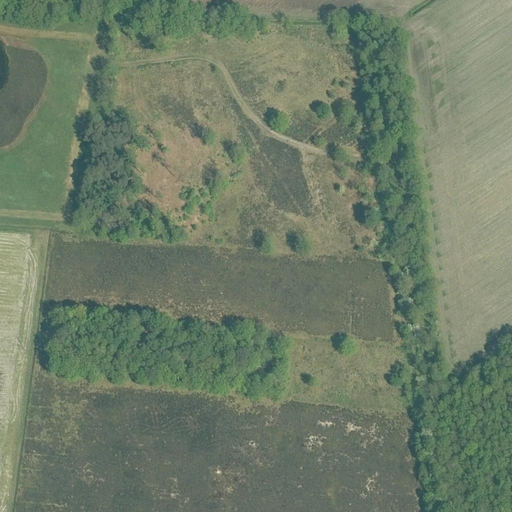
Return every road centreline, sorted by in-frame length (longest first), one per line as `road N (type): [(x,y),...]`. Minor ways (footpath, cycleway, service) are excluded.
road 1 (track): [(428,390),(393,166),(269,129),(242,107),(223,71)]
road 2 (track): [(91,58),(223,71)]
road 3 (track): [(446,511),(428,390)]
